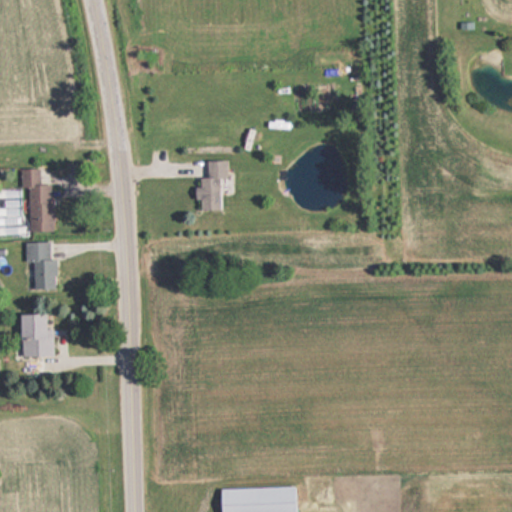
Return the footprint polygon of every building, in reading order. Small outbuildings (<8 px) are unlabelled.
[(205,176),(194,176),(195,209),(219,209),(218,177),(224,177),(224,159),(204,159),(205,176)] [(25,231),(51,230),(51,183),(38,183),(38,167),(25,167),(25,231)] [(31,261),(31,287),(53,287),(53,241),(23,241),(23,261),(31,261)] [(51,354),(51,328),(43,328),(43,313),(16,313),(17,355),(51,354)] [(292,511),(292,486),(216,487),(216,511),(292,511)]
